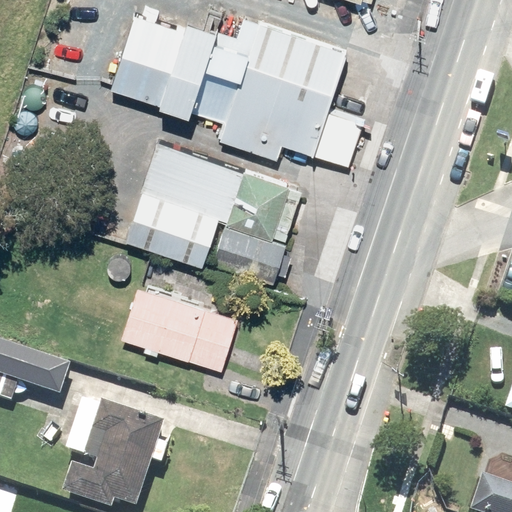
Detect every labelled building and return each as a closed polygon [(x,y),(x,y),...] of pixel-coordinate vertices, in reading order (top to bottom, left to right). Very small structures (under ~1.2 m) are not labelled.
[(206,28),(132,5),(110,75),(184,98),(206,28)] [(347,43),(245,11),(231,57),(333,88),(347,43)] [(281,139),(314,149),(333,89),(246,62),(222,139),(276,156),(281,139)] [(326,111),(314,149),(353,162),(366,123),(326,111)] [(237,164),(157,139),(126,238),(206,263),(237,164)] [(305,181),(249,163),(231,220),(287,237),(305,181)] [(293,241),(226,220),(215,256),(282,277),(291,250),(293,241)] [(241,317),(140,284),(123,335),(147,343),(145,349),(159,353),(161,347),(224,368),(241,317)] [(73,369),(0,343),(0,398),(14,404),(21,384),(63,399),(73,369)] [(104,409),(86,403),(69,453),(101,464),(97,475),(76,468),(66,497),(113,511),(115,511),(118,504),(140,511),(156,465),(165,468),(172,448),(162,445),(168,426),(105,405),(104,409)] [(511,511),(511,486),(486,478),(474,511),(511,511)]
